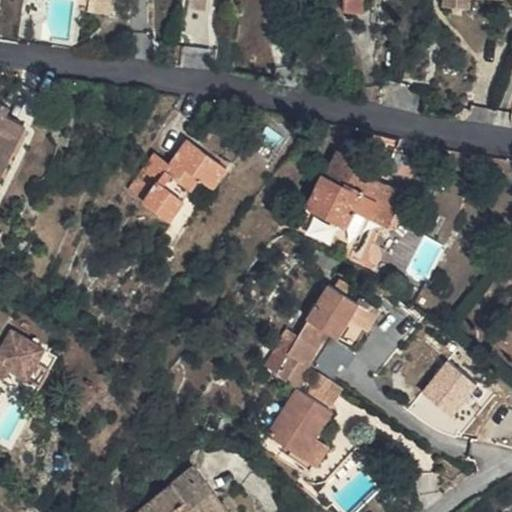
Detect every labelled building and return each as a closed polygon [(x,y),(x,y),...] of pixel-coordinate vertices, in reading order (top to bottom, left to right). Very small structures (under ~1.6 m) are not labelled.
[(367,0),(346,0),(346,8),(366,10),(367,0)] [(446,0),(445,7),(475,9),(475,0),(446,0)] [(0,158),(10,137),(21,143),(29,123),(1,109),(6,98),(0,95),(0,158)] [(10,137),(0,158),(0,185),(21,143),(10,137)] [(196,137),(178,164),(170,176),(151,163),(134,189),(174,216),(202,174),(219,186),(235,162),(196,137)] [(157,151),(151,163),(170,176),(178,164),(157,151)] [(414,209),(375,192),(370,201),(357,197),(363,186),(366,177),(344,169),(333,194),(328,191),(312,223),(354,241),(361,228),(398,242),(414,209)] [(375,192),(363,186),(357,197),(370,201),(375,192)] [(336,287),(345,292),(348,287),(353,279),(344,274),(336,287)] [(339,334),(351,316),(360,302),(345,292),(336,287),(330,282),(296,335),(287,330),(277,346),(288,354),(304,364),(328,327),(339,334)] [(360,302),(351,316),(367,327),(380,307),(348,287),(345,292),(360,302)] [(511,316),(501,331),(511,339),(511,316)] [(331,336),(311,367),(331,381),(352,350),(331,336)] [(28,347),(10,379),(26,389),(43,398),(62,367),(28,347)] [(269,435),(286,446),(301,456),(314,436),(330,409),(328,404),(340,386),(331,381),(311,367),(304,364),(288,354),(276,373),(299,388),(269,435)] [(451,357),(426,389),(454,411),(479,380),(451,357)] [(10,379),(4,389),(12,395),(21,398),(26,389),(10,379)] [(12,395),(4,389),(0,386),(0,416),(3,411),(12,395)] [(3,411),(0,416),(0,430),(7,434),(16,420),(3,411)] [(301,456),(286,446),(279,458),(298,470),(305,460),(315,466),(329,445),(314,436),(301,456)] [(143,511),(235,511),(197,467),(143,511)]
